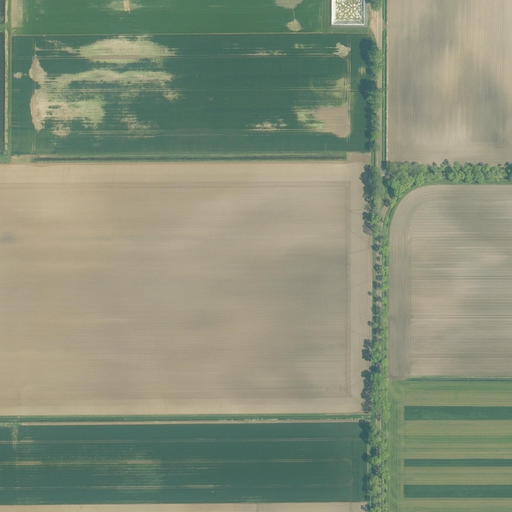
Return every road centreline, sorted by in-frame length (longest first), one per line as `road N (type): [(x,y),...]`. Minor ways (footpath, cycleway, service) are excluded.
road 1 (unclassified): [(380,511),(379,219)]
road 2 (unclassified): [(379,175),(379,0)]
